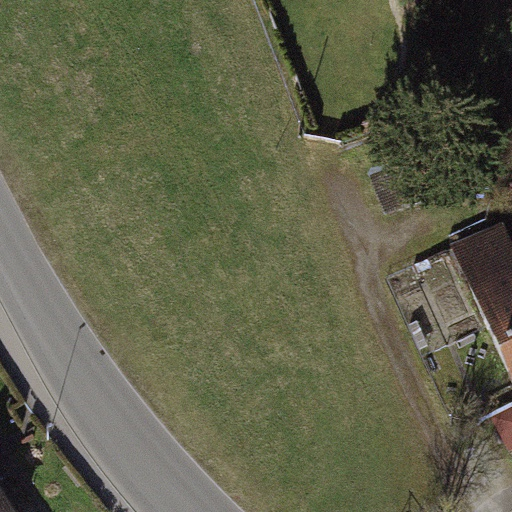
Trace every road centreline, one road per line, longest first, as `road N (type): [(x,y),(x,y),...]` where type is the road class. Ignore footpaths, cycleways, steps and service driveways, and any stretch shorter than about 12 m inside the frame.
road 1 (track): [(474,196),(388,235),(369,273),(478,511)]
road 2 (tertiary): [(0,252),(32,314),(177,511)]
